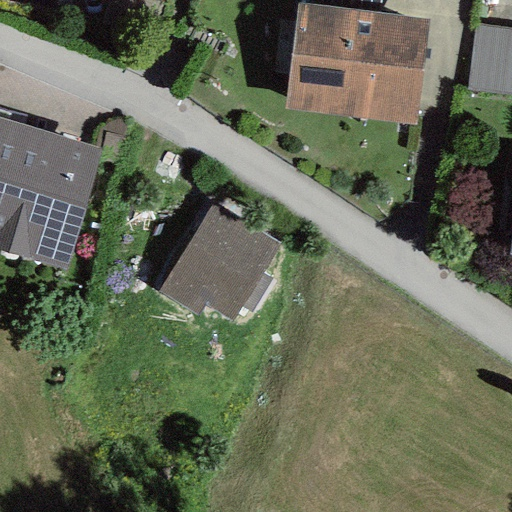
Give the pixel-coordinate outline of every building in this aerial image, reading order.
[(415,19),(278,1),(265,105),(401,123),(415,19)] [(511,28),(476,24),(469,88),(511,92),(511,28)] [(90,148),(0,123),(0,257),(55,273),(90,148)] [(511,155),(506,155),(494,251),(511,253),(511,155)] [(264,252),(205,213),(158,283),(217,322),(264,252)]
